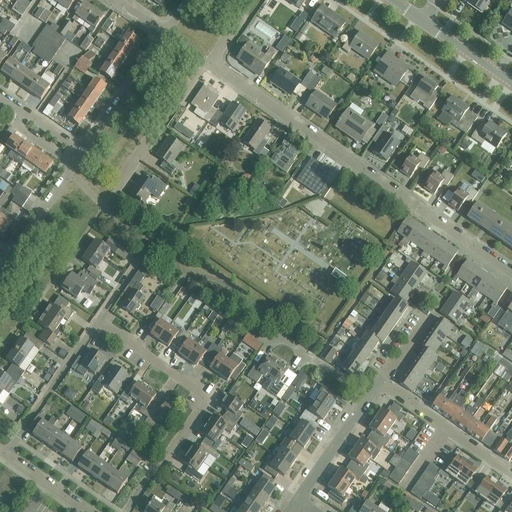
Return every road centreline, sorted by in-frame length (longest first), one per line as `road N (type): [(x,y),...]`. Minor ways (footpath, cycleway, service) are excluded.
road 1 (residential): [(511,273),(211,64)]
road 2 (residential): [(125,511),(204,399),(98,321)]
road 3 (residential): [(6,455),(98,321)]
road 4 (residential): [(511,473),(380,381)]
road 5 (residential): [(115,191),(211,64)]
road 6 (residential): [(82,152),(165,35)]
road 7 (residential): [(297,500),(369,396)]
